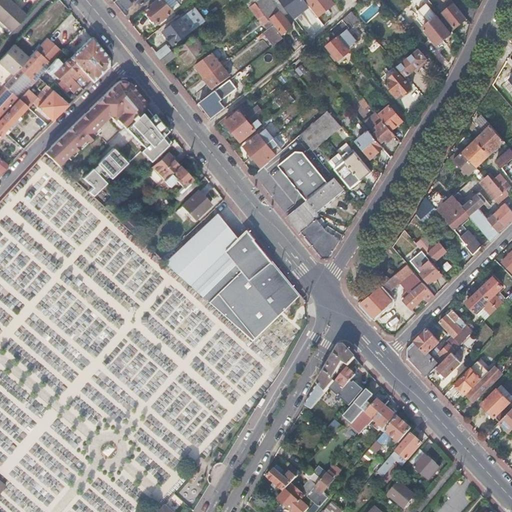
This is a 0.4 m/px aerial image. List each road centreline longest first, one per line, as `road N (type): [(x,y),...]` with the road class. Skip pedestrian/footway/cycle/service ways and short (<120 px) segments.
road 1 (residential): [(495,0),(323,290)]
road 2 (unclassified): [(334,303),(210,511)]
road 3 (unclassified): [(226,511),(344,315)]
road 4 (primary): [(323,290),(197,135)]
road 5 (primary): [(511,498),(383,357)]
road 6 (residential): [(0,193),(131,55)]
road 7 (residential): [(197,135),(340,13)]
road 8 (residential): [(511,231),(383,357)]
